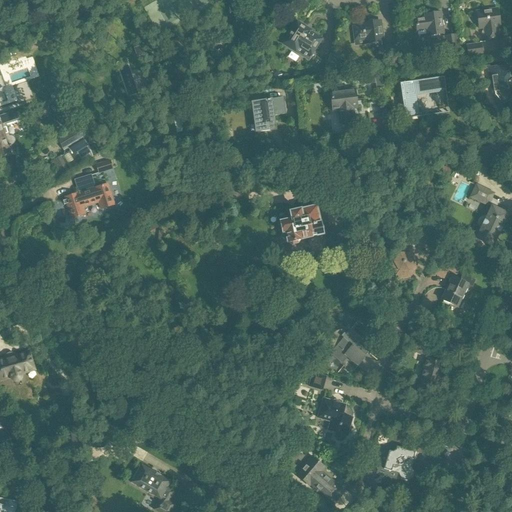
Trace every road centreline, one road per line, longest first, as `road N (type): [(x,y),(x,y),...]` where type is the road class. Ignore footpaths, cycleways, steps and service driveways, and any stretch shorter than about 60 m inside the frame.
road 1 (unclassified): [(278,511),(0,271)]
road 2 (residential): [(511,150),(397,133),(341,157),(279,146)]
road 3 (unclassified): [(459,429),(511,284)]
road 4 (residential): [(376,405),(423,279)]
